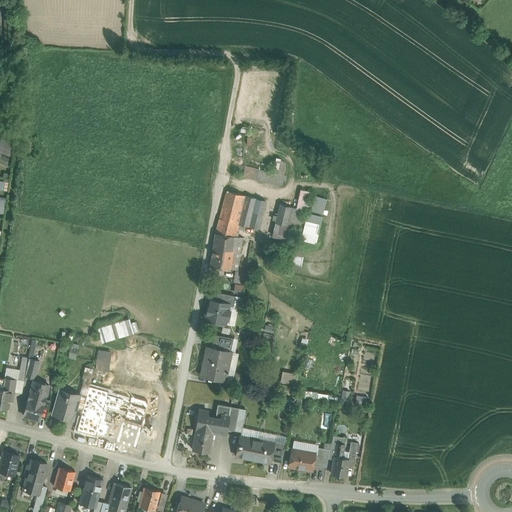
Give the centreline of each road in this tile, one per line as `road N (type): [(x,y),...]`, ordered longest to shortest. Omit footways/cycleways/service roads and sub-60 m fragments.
road 1 (unclassified): [(164,472),(223,171)]
road 2 (track): [(223,171),(236,59),(133,48),(131,0)]
road 3 (residential): [(164,472),(0,423)]
road 4 (residential): [(332,491),(164,472)]
road 5 (residential): [(482,494),(332,491)]
